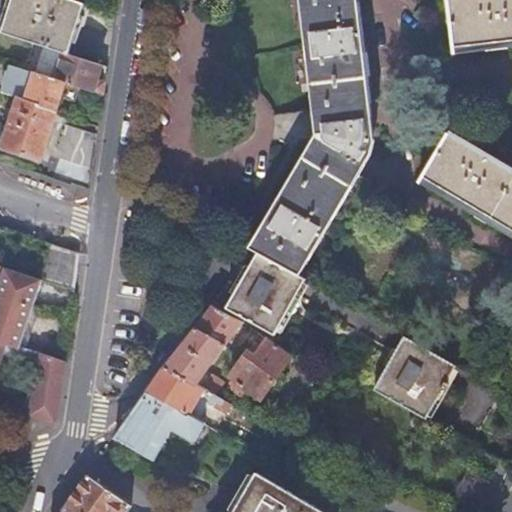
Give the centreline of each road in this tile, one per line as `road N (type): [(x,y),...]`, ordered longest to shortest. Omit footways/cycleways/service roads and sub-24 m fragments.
road 1 (residential): [(101,223),(69,449)]
road 2 (residential): [(138,0),(101,223)]
